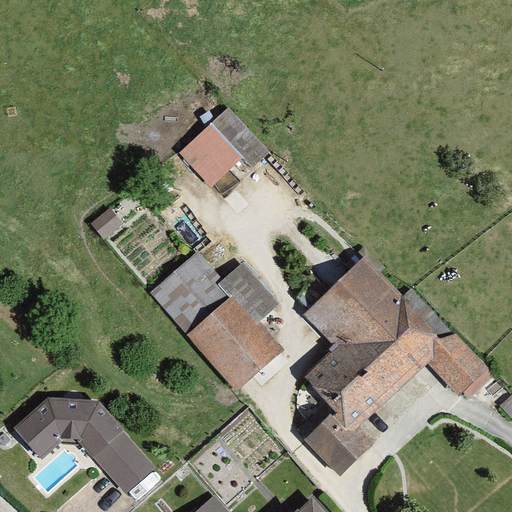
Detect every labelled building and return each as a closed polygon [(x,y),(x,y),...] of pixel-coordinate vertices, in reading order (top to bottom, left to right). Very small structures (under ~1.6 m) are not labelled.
[(273,155),(229,108),(210,126),(253,173),(273,155)] [(196,254),(154,290),(240,391),(290,349),(264,319),(280,304),(246,264),(222,285),(196,254)] [(492,376),(373,254),(314,312),(344,343),(309,377),(342,410),(311,439),(347,476),(384,440),(370,426),(435,363),(469,398),(492,376)] [(50,397),(16,424),(46,460),(67,443),(84,445),(122,490),(156,462),(104,400),(50,397)] [(235,511),(220,494),(199,511),(235,511)]
